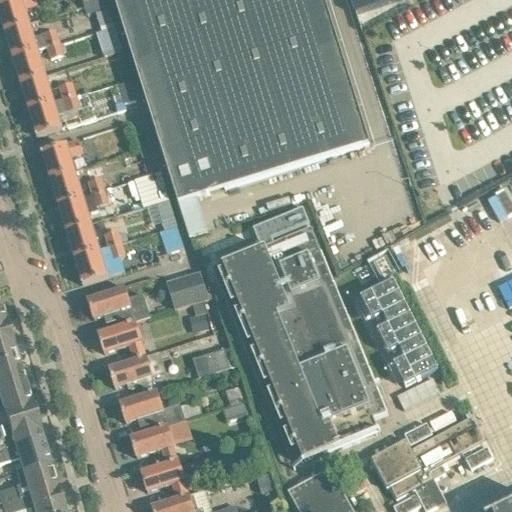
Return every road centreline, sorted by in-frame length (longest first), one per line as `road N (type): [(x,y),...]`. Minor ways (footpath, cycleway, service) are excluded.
road 1 (unknown): [(335,0),(383,154),(201,208)]
road 2 (residential): [(115,511),(51,302),(22,273),(0,201)]
